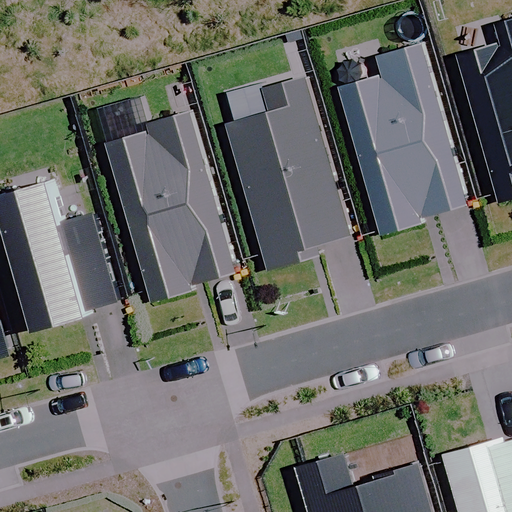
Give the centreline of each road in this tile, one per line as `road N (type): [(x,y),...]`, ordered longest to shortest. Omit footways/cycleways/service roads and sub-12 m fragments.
road 1 (residential): [(511,300),(163,407)]
road 2 (residential): [(0,453),(163,407)]
